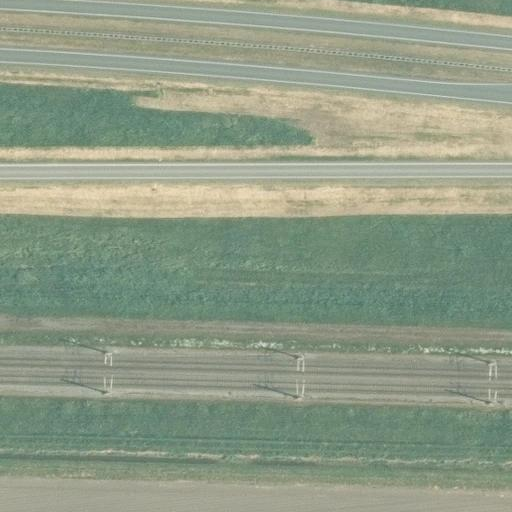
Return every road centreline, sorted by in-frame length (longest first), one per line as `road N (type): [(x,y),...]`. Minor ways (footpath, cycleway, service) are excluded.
road 1 (trunk): [(0,57),(511,99)]
road 2 (trunk): [(511,46),(0,5)]
road 3 (track): [(0,324),(511,338)]
road 4 (trunk): [(0,168),(511,169)]
